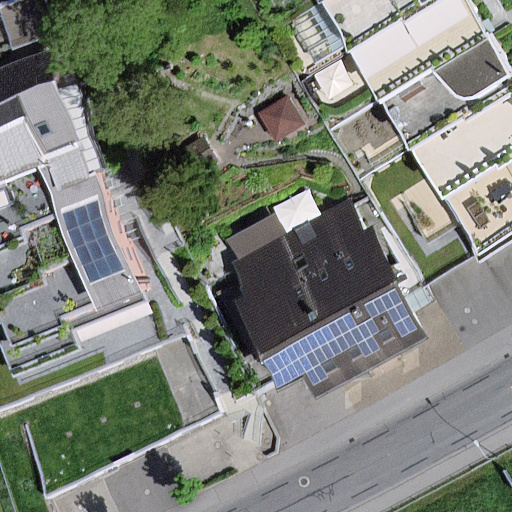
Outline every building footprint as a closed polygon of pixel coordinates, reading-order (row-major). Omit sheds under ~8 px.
[(321,0),(322,0),(290,20),(319,67),(351,48),(406,13),(411,20),(441,0),(321,0)] [(406,13),(351,48),(380,95),(456,49),(461,57),(493,37),(469,0),(441,0),(411,20),(406,13)] [(456,49),(380,95),(416,149),(511,87),(511,67),(493,37),(461,57),(456,49)] [(97,172),(110,167),(62,44),(0,68),(0,335),(14,372),(79,348),(72,331),(147,302),(97,172)] [(356,85),(341,60),(315,75),(331,100),(356,85)] [(511,87),(416,149),(443,193),(502,155),(507,163),(511,159),(511,87)] [(306,124),(288,95),(259,113),(277,142),(306,124)] [(502,155),(443,193),(485,258),(511,240),(511,159),(507,163),(502,155)] [(431,338),(354,197),(288,234),(277,214),(229,240),(240,260),(230,266),(239,282),(220,293),(257,360),(263,357),(282,393),(308,379),(319,400),(431,338)]
